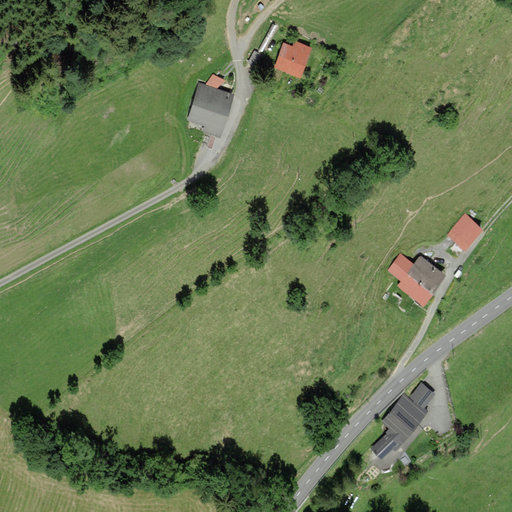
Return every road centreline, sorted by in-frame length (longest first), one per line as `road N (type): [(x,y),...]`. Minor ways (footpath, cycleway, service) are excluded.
road 1 (unclassified): [(0,283),(184,183),(212,157),(238,95),(235,0)]
road 2 (tertiary): [(283,511),(397,384),(511,295)]
